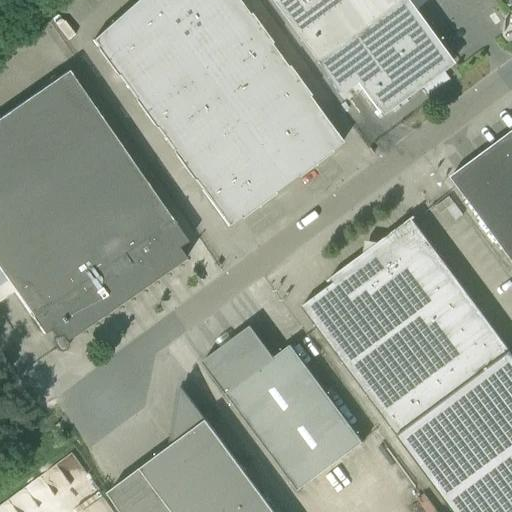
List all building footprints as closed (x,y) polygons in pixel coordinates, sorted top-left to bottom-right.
[(138,0),(92,41),(227,227),(341,144),(236,0),(138,0)] [(269,0),(337,94),(338,93),(337,92),(354,80),(379,115),(451,62),(406,2),(407,0),(269,0)] [(67,72),(2,117),(128,299),(185,260),(177,249),(186,243),(171,221),(170,221),(67,72)] [(128,299),(2,117),(0,118),(0,273),(31,318),(43,335),(49,331),(54,338),(52,340),(51,343),(52,347),(55,350),(57,352),(60,353),(64,352),(66,349),(67,346),(65,342),(63,338),(69,334),(72,338),(128,299)] [(511,133),(457,179),(450,178),(511,262),(511,133)] [(333,284),(301,307),(452,511),(511,511),(511,355),(411,219),(330,279),(333,284)] [(202,363),(214,379),(297,491),(362,443),(290,346),(273,358),(250,327),(202,363)] [(164,502),(151,511),(273,511),(181,387),(180,388),(180,389),(172,446),(140,470),(164,502)]
